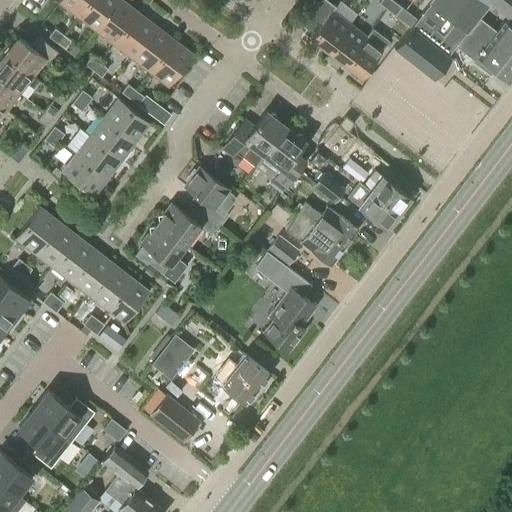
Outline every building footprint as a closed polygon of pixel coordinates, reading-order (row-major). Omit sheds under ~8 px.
[(59,0),(59,1),(77,16),(89,0),(59,0)] [(89,0),(77,16),(95,30),(117,0),(89,0)] [(117,0),(95,30),(113,43),(138,11),(123,0),(117,0)] [(335,6),(327,0),(318,0),(311,10),(307,8),(297,21),(305,27),(302,31),(329,51),(350,23),(332,10),(335,6)] [(393,0),(379,0),(378,2),(387,8),(393,0)] [(402,6),(393,0),(387,8),(395,15),(402,6)] [(511,0),(429,0),(393,45),(433,77),(442,65),(450,55),(447,53),(454,43),(469,25),(477,16),(488,1),(511,19),(511,17),(511,0)] [(113,43),(131,57),(156,25),(138,11),(113,43)] [(511,57),(511,27),(503,21),(496,30),(477,16),(469,25),(487,40),(485,42),(499,53),(502,50),(511,57)] [(366,36),(350,23),(329,51),(345,63),(366,36)] [(131,57),(149,71),(174,39),(156,25),(131,57)] [(509,80),(511,76),(511,57),(502,50),(499,53),(485,42),(487,40),(469,25),(454,43),(474,58),(472,61),(490,75),(495,69),(509,80)] [(57,42),(63,34),(55,27),(48,36),(57,42)] [(63,34),(57,42),(65,48),(71,40),(63,34)] [(33,75),(46,58),(50,61),(57,51),(37,36),(30,45),(17,36),(4,53),(33,75)] [(383,48),(366,36),(345,63),(362,76),(383,48)] [(193,53),(174,39),(149,71),(168,85),(193,53)] [(0,77),(19,92),(27,83),(33,88),(39,80),(33,75),(4,53),(0,58),(0,77)] [(93,70),(99,62),(91,55),(85,64),(93,70)] [(99,62),(93,70),(101,76),(108,68),(99,62)] [(0,77),(0,104),(6,109),(19,92),(0,77)] [(129,98),(135,89),(127,83),(121,91),(129,98)] [(76,96),(87,104),(92,97),(82,89),(76,96)] [(135,89),(129,98),(137,104),(144,95),(135,89)] [(87,104),(76,96),(71,103),(82,110),(87,104)] [(103,116),(135,141),(149,122),(117,98),(103,116)] [(43,111),(52,117),(58,109),(50,103),(43,111)] [(255,165),(262,155),(285,125),(265,110),(250,130),(241,123),(222,146),(232,154),(235,150),(255,165)] [(52,117),(43,111),(37,119),(45,125),(52,117)] [(347,131),(354,122),(345,115),(337,124),(347,131)] [(103,116),(89,134),(121,159),(135,141),(103,116)] [(49,132),(59,140),(64,133),(54,125),(49,132)] [(262,155),(279,168),(269,182),(281,191),(299,167),(290,160),(305,140),(285,125),(262,155)] [(59,140),(49,132),(44,139),(54,146),(59,140)] [(89,134),(75,152),(107,177),(121,159),(89,134)] [(355,139),(345,151),(363,166),(373,154),(355,139)] [(9,155),(18,162),(29,148),(20,141),(9,155)] [(93,195),(107,177),(75,152),(61,171),(93,195)] [(205,200),(198,209),(218,224),(220,225),(229,213),(226,211),(235,198),(233,194),(227,189),(227,188),(199,166),(196,170),(193,168),(184,180),(187,182),(184,186),(205,200)] [(374,169),(363,184),(398,211),(410,196),(381,174),(380,174),(374,169)] [(343,188),(323,173),(313,185),(333,200),(343,188)] [(397,218),(396,215),(398,211),(363,184),(358,181),(347,195),(358,204),(386,226),(389,223),(392,224),(397,218)] [(305,201),(298,211),(314,223),(311,226),(322,234),(326,228),(346,243),(358,228),(326,205),(320,213),(305,201)] [(171,203),(156,222),(186,245),(201,226),(211,233),(218,224),(198,209),(191,218),(171,203)] [(15,238),(33,252),(58,220),(39,206),(15,238)] [(330,263),(346,243),(326,228),(322,234),(311,226),(314,223),(298,211),(284,228),(330,263)] [(33,252),(51,266),(76,234),(58,220),(33,252)] [(186,245),(156,222),(141,242),(150,249),(155,252),(148,261),(168,276),(172,270),(176,273),(184,263),(177,257),(186,245)] [(51,266),(69,280),(94,248),(76,234),(51,266)] [(287,263),(298,250),(279,235),(268,249),(287,263)] [(69,280),(87,294),(112,262),(94,248),(69,280)] [(275,279),(288,288),(268,313),(273,317),(263,330),(288,350),(305,328),(300,324),(315,305),(303,295),(311,284),(266,249),(254,266),(273,281),(275,279)] [(18,272),(25,263),(18,257),(11,267),(18,272)] [(87,294),(105,307),(130,276),(112,262),(87,294)] [(25,263),(18,272),(25,278),(32,268),(25,263)] [(0,303),(16,316),(29,299),(0,275),(0,303)] [(149,290),(130,276),(105,307),(124,322),(149,290)] [(49,306),(57,296),(50,291),(42,301),(49,306)] [(57,296),(49,306),(56,311),(64,301),(57,296)] [(163,302),(156,311),(172,324),(179,314),(163,302)] [(0,333),(1,334),(16,316),(0,303),(0,333)] [(89,328),(97,318),(90,313),(82,323),(89,328)] [(97,318),(89,328),(96,334),(104,324),(97,318)] [(169,377),(194,347),(175,331),(150,361),(169,377)] [(220,381),(219,382),(245,403),(269,372),(244,352),(236,363),(229,357),(214,376),(220,381)] [(68,405),(47,389),(32,408),(64,433),(71,439),(94,410),(75,395),(68,405)] [(166,393),(149,414),(182,440),(199,419),(166,393)] [(64,433),(32,408),(18,427),(38,442),(31,452),(50,466),(58,457),(50,451),(64,433)] [(117,509),(121,511),(162,511),(164,511),(164,510),(134,486),(146,470),(114,444),(101,460),(117,472),(104,490),(121,503),(117,509)] [(31,475),(0,449),(0,479),(17,493),(31,475)] [(90,453),(76,472),(84,478),(98,460),(90,453)] [(93,479),(89,476),(82,484),(95,495),(98,491),(89,484),(93,479)] [(14,511),(25,499),(17,493),(0,479),(0,511),(14,511)] [(81,486),(60,511),(87,511),(98,499),(81,486)]
